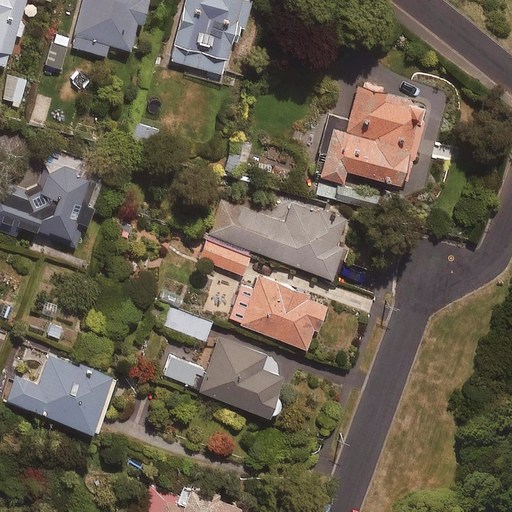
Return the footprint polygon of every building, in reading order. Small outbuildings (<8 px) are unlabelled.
[(27,21),(19,19),(24,0),(0,0),(0,61),(5,63),(15,32),(23,34),(27,21)] [(84,0),(73,45),(107,53),(110,41),(133,47),(140,19),(144,20),(149,0),(84,0)] [(186,63),(184,72),(221,82),(233,38),(238,39),(243,20),(246,21),(251,0),(186,0),(171,59),(186,63)] [(69,37),(56,34),(48,64),(61,67),(69,37)] [(8,74),(2,97),(13,101),(12,105),(19,107),(26,79),(8,74)] [(429,105),(359,83),(349,118),(330,113),(312,171),(344,181),(348,167),(404,184),(429,105)] [(161,127),(136,120),(131,138),(156,145),(161,127)] [(251,143),(233,138),(226,168),(244,172),(251,143)] [(292,150),(271,144),(267,158),(287,165),(292,150)] [(24,192),(0,183),(0,228),(17,234),(21,222),(50,232),(49,235),(76,245),(84,221),(89,223),(95,203),(89,201),(98,177),(87,173),(82,162),(72,154),(56,149),(48,150),(36,156),(24,192)] [(383,198),(340,184),(336,196),(379,210),(383,198)] [(286,220),(222,198),(210,233),(333,276),(344,245),(338,243),(347,216),(294,197),(286,220)] [(251,255),(206,240),(200,258),(244,273),(251,255)] [(254,286),(241,282),(230,315),(243,320),(242,323),(308,346),(316,326),(320,328),(329,303),(309,296),(310,292),(259,274),(254,286)] [(213,321),(175,307),(166,333),(203,346),(213,321)] [(270,352),(214,330),(199,363),(170,353),(164,373),(272,414),(280,409),(282,404),(282,399),(279,392),(285,374),(279,371),(277,361),(268,356),(270,352)] [(115,374),(48,350),(36,382),(15,375),(7,398),(96,429),(115,374)] [(240,511),(244,503),(220,494),(222,489),(203,481),(201,487),(185,481),(180,495),(149,484),(144,496),(137,493),(129,511),(240,511)]
